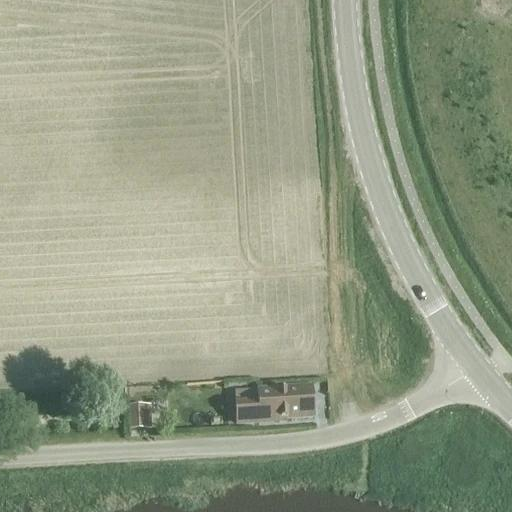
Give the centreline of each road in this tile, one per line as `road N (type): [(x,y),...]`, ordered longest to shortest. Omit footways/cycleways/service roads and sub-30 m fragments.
road 1 (unclassified): [(0,459),(342,436),(479,373)]
road 2 (secondary): [(479,373),(390,226),(352,86),(343,0)]
